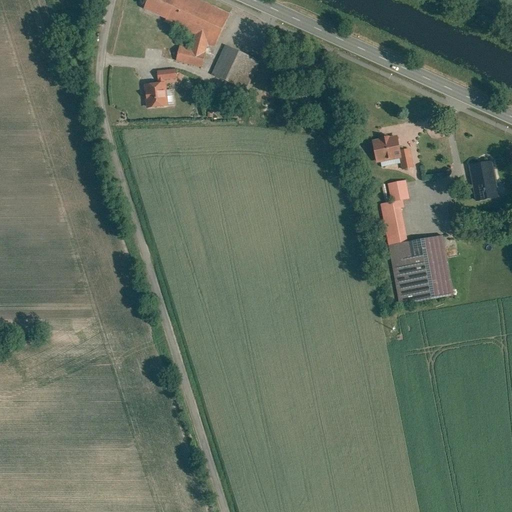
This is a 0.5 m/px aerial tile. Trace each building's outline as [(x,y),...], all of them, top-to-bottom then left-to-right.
[(168,19),(176,0),(149,0),(145,9),(168,19)] [(181,47),(177,62),(203,70),(208,46),(216,49),(229,21),(231,16),(197,0),(176,0),(168,19),(167,23),(194,36),(190,49),(181,47)] [(231,49),(213,83),(239,97),(257,62),(231,49)] [(146,86),(148,113),(170,111),(168,90),(178,89),(177,74),(160,76),(161,85),(146,86)] [(378,143),(380,165),(401,162),(402,175),(415,173),(412,152),(401,154),(399,140),(378,143)] [(474,165),(478,199),(494,197),(490,164),(474,165)] [(382,203),(404,307),(452,297),(440,240),(408,247),(400,210),(410,208),(405,184),(389,187),(392,201),(382,203)]
